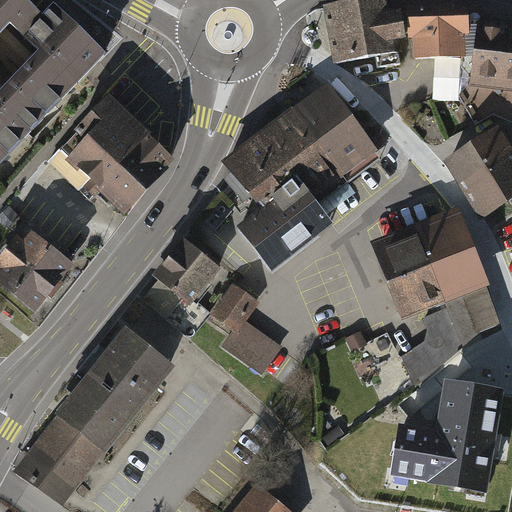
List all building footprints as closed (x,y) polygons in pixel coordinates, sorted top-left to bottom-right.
[(43,24),(17,0),(0,0),(0,167),(1,169),(105,59),(55,12),(43,24)] [(390,0),(374,0),(327,8),(337,66),(400,56),(398,43),(404,42),(399,11),(393,12),(390,0)] [(466,0),(446,0),(406,1),(408,40),(412,40),(413,61),(465,59),(464,36),(468,36),(466,0)] [(511,22),(478,19),(470,86),(511,90),(511,22)] [(382,161),(330,89),(298,112),(350,184),(382,161)] [(170,161),(112,107),(66,156),(124,209),(170,161)] [(320,206),(350,184),(298,112),(268,134),(297,174),(320,206)] [(511,149),(500,130),(443,167),(460,193),(511,159),(511,149)] [(256,203),(297,174),(268,134),(227,163),(256,203)] [(511,159),(460,193),(481,225),(510,208),(511,206),(511,159)] [(297,174),(256,203),(299,263),(330,241),(309,213),(320,206),(297,174)] [(476,256),(459,211),(370,246),(388,290),(476,256)] [(92,221),(65,234),(75,254),(101,240),(92,221)] [(73,258),(36,230),(28,241),(20,236),(0,261),(0,263),(8,270),(0,279),(0,281),(34,308),(73,258)] [(226,274),(189,247),(145,305),(169,324),(184,305),(195,314),(226,274)] [(490,290),(476,256),(388,290),(401,325),(490,290)] [(260,308),(234,291),(213,323),(236,338),(226,353),(267,379),(285,351),(248,327),(260,308)] [(361,331),(345,338),(351,352),(367,344),(361,331)] [(128,334),(62,417),(102,450),(103,451),(170,367),(128,334)] [(438,449),(413,445),(407,483),(479,495),(493,416),(446,408),(438,449)] [(61,503),(102,450),(62,417),(19,473),(61,503)] [(286,511),(260,491),(243,511),(286,511)]
